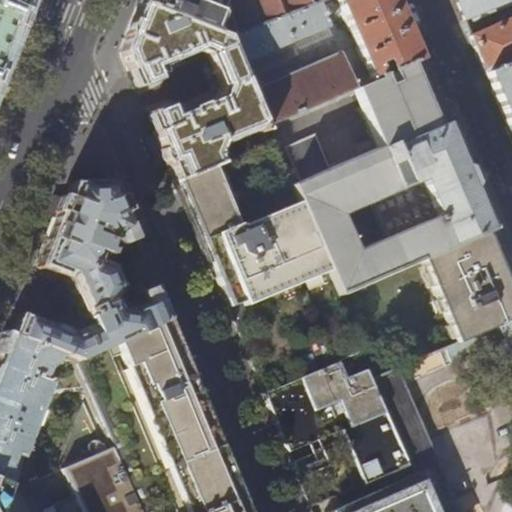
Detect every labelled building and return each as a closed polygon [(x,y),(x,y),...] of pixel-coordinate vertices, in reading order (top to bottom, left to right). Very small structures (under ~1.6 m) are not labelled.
[(0,0),(0,55),(5,43),(7,37),(19,5),(21,0),(0,0)] [(140,0),(137,7),(222,39),(323,0),(140,0)] [(349,89),(407,65),(417,60),(399,18),(391,0),(323,0),(222,39),(260,127),(349,89)] [(511,0),(451,0),(454,7),(460,21),(469,18),(471,23),(511,4),(511,0)] [(260,127),(222,39),(137,7),(128,31),(119,53),(127,72),(130,71),(137,89),(156,81),(155,80),(159,78),(160,77),(156,69),(195,52),(204,55),(218,89),(215,98),(175,114),(172,107),(169,106),(167,108),(166,106),(147,113),(155,131),(152,133),(173,184),(217,164),(214,157),(218,146),(256,131),(257,134),(262,132),(260,127)] [(511,18),(467,37),(486,82),(505,126),(511,123),(511,78),(506,66),(511,63),(511,18)] [(412,77),(407,65),(349,89),(375,149),(286,186),(316,254),(335,297),(419,260),(487,231),(490,230),(467,178),(444,124),(434,129),(430,119),(421,98),(412,77)] [(267,143),(217,164),(173,184),(196,238),(221,295),(316,254),(286,186),(267,143)] [(16,316),(8,336),(55,354),(72,361),(166,320),(152,286),(137,294),(136,297),(140,306),(126,312),(115,309),(112,302),(118,290),(108,269),(97,264),(99,258),(103,259),(105,255),(101,253),(104,246),(110,243),(112,247),(117,249),(132,241),(108,183),(68,184),(55,218),(35,269),(63,281),(83,329),(65,338),(60,332),(55,329),(50,327),(44,327),(16,316)] [(511,291),(502,268),(487,231),(419,260),(455,343),(484,331),(495,327),(511,319),(511,291)] [(243,348),(263,394),(359,353),(335,297),(316,254),(221,295),(243,348)] [(511,319),(495,327),(511,366),(511,319)] [(244,511),(222,457),(198,400),(174,342),(169,330),(166,320),(72,361),(111,448),(139,511),(244,511)] [(443,366),(491,347),(484,331),(455,343),(437,351),(443,366)] [(55,354),(8,336),(0,356),(0,484),(4,486),(8,477),(4,469),(9,457),(17,460),(29,429),(30,429),(35,415),(35,414),(46,384),(38,381),(43,369),(51,366),(55,354)] [(370,379),(359,353),(263,394),(286,452),(340,430),(363,485),(408,466),(370,379)] [(60,471),(80,511),(139,511),(111,448),(60,471)] [(428,511),(415,481),(337,511),(428,511)]
